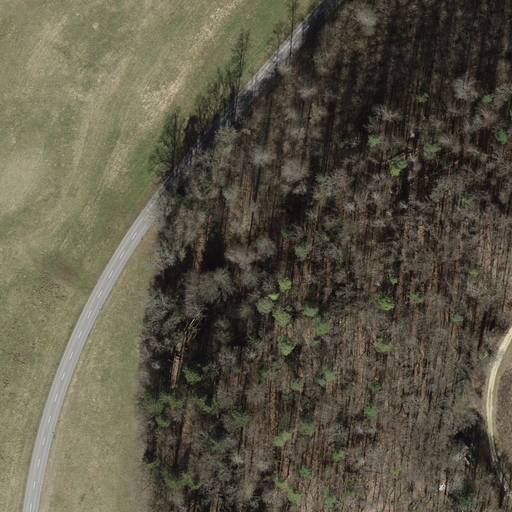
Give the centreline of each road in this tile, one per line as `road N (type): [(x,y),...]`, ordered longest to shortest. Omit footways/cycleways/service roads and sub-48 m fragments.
road 1 (tertiary): [(31,511),(62,377),(87,318),(147,217),(335,0)]
road 2 (track): [(511,493),(490,429),(494,368),(511,334)]
